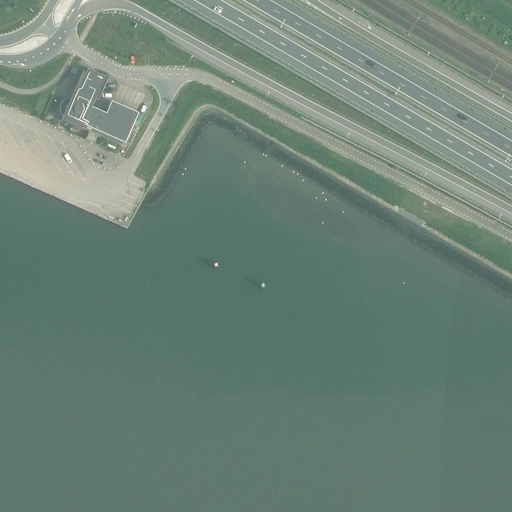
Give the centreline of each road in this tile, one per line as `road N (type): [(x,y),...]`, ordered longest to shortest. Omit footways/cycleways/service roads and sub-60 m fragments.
road 1 (unclassified): [(511,237),(204,77),(129,74),(60,36)]
road 2 (motorway): [(119,0),(511,211)]
road 3 (motorway): [(203,0),(511,178)]
road 4 (motorway): [(511,149),(252,0)]
road 5 (motorway): [(511,118),(311,0)]
